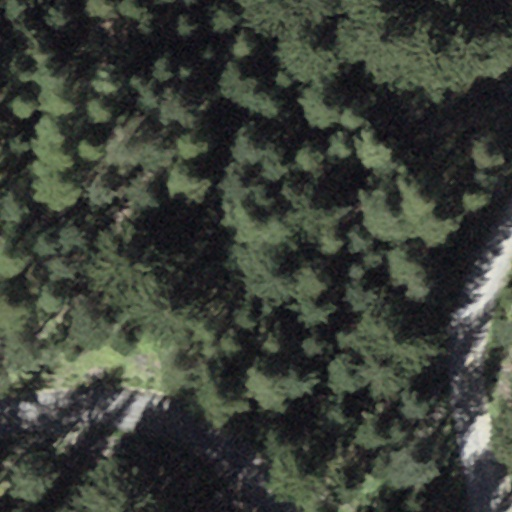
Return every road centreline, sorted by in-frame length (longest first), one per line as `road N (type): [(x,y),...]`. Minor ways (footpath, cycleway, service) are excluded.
road 1 (track): [(0,404),(96,393),(197,413),(266,479),(279,511)]
road 2 (track): [(483,511),(459,370),(487,240),(511,201)]
